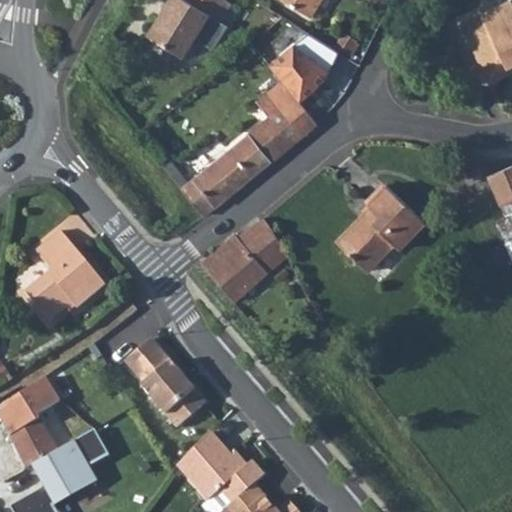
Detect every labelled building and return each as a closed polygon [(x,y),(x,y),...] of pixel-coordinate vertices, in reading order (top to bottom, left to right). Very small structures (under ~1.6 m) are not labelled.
[(167,0),(146,34),(181,57),(208,15),(219,22),(230,5),(223,0),(167,0)] [(279,0),(307,18),(319,0),(279,0)] [(473,48),(489,81),(509,71),(507,66),(511,63),(511,0),(505,0),(480,12),(493,39),(473,48)] [(480,12),(460,21),(473,48),(493,39),(480,12)] [(266,65),(280,82),(297,102),(311,90),(327,73),(337,54),(305,34),(266,65)] [(451,54),(439,60),(443,69),(456,63),(451,54)] [(188,182),(181,188),(204,216),(315,123),(280,82),(256,102),(268,117),(188,182)] [(165,156),(159,161),(181,188),(188,182),(165,156)] [(511,202),(511,165),(487,177),(501,208),(511,202)] [(336,242),(366,272),(374,264),(394,245),(399,249),(423,223),(385,186),(367,204),(369,206),(336,242)] [(234,236),(203,262),(212,273),(235,301),(288,256),(273,232),(260,213),(232,233),(234,236)] [(50,271),(24,293),(48,322),(72,303),(76,308),(103,284),(58,231),(34,251),(50,271)] [(204,401),(150,337),(123,360),(142,382),(140,384),(175,426),(204,401)] [(0,415),(26,472),(33,468),(61,452),(39,420),(61,401),(48,381),(0,411),(0,415)] [(241,466),(209,429),(177,463),(207,498),(219,487),(231,501),(252,482),(263,473),(250,458),(241,466)] [(61,452),(33,468),(44,489),(12,509),(13,511),(53,511),(51,509),(99,485),(89,466),(108,456),(95,433),(61,452)] [(300,511),(290,499),(277,510),(252,482),(231,501),(222,508),(225,511),(300,511)]
